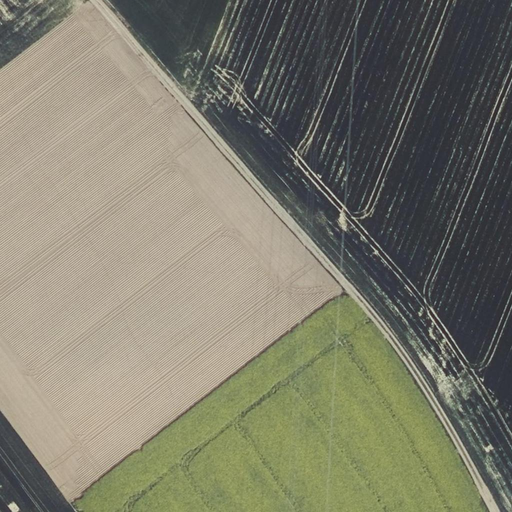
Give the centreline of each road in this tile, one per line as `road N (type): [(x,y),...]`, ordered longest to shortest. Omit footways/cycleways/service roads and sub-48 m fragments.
road 1 (track): [(96,0),(358,301)]
road 2 (track): [(493,511),(425,389),(358,301)]
